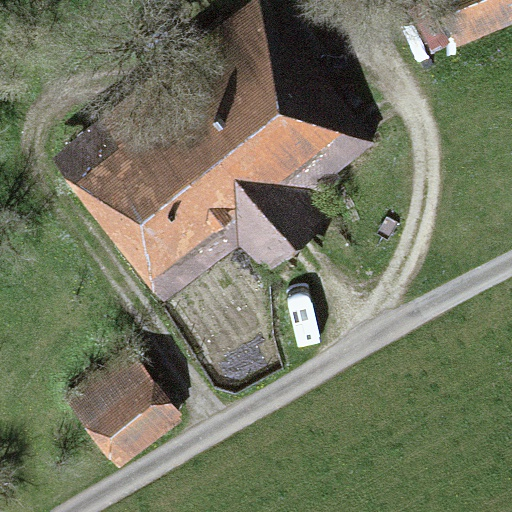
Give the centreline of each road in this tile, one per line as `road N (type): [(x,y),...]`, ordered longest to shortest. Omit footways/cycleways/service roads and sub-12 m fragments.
road 1 (unclassified): [(511,263),(72,511)]
road 2 (track): [(379,56),(421,124),(426,177),(420,221),(371,336)]
